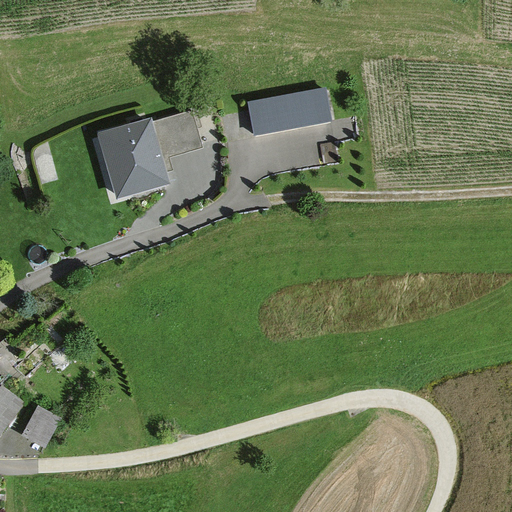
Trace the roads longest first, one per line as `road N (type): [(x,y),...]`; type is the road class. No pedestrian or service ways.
road 1 (unclassified): [(0,465),(55,467),(180,449),(345,401),(400,398),(427,413),(446,452),(434,511)]
road 2 (residential): [(0,305),(102,251),(267,200)]
road 3 (track): [(267,200),(511,195)]
